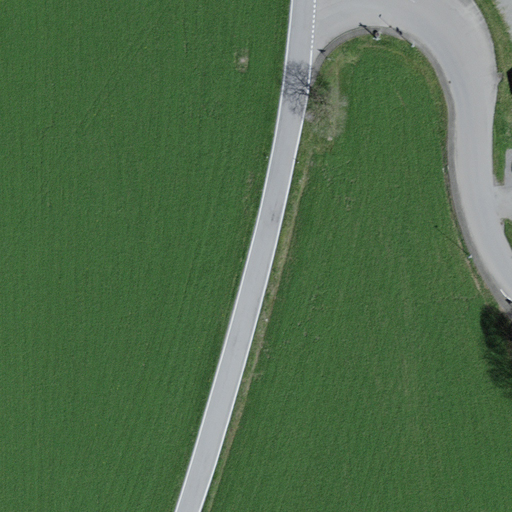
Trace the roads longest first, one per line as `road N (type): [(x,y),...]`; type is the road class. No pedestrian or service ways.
road 1 (unclassified): [(303,0),(280,177),(188,511)]
road 2 (unclassified): [(511,286),(496,261),(481,205),(466,67),(447,28),(414,0)]
